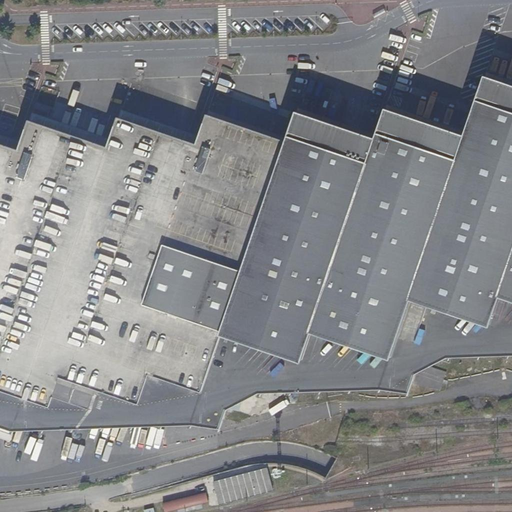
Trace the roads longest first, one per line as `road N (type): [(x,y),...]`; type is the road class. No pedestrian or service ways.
road 1 (unknown): [(63,345),(97,357),(124,345),(190,157)]
road 2 (unknown): [(63,345),(140,142)]
road 3 (unknown): [(58,147),(0,307)]
